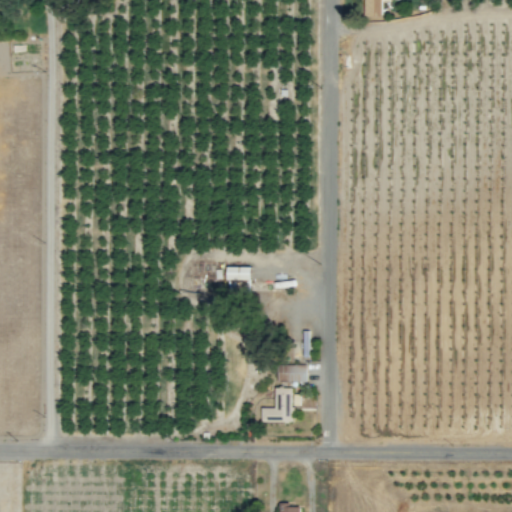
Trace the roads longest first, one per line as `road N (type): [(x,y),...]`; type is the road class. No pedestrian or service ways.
road 1 (residential): [(511,452),(0,449)]
road 2 (residential): [(329,451),(327,0)]
